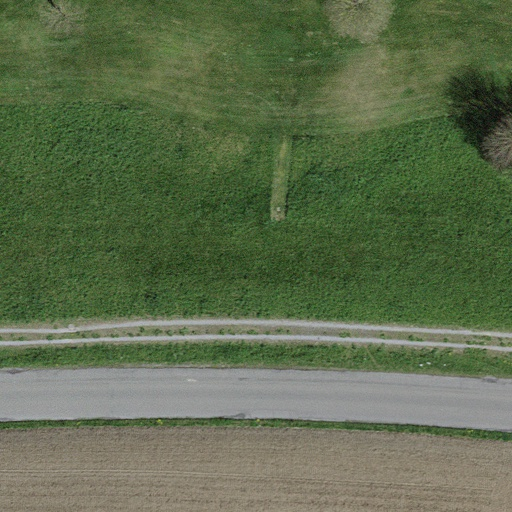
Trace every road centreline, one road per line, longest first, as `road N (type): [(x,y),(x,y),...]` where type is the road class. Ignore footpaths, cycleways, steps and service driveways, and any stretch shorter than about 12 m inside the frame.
road 1 (track): [(511,350),(366,338),(0,350)]
road 2 (unclassified): [(511,412),(431,404),(0,403)]
